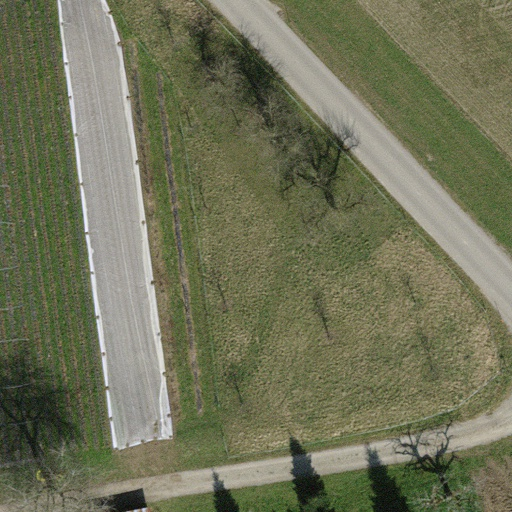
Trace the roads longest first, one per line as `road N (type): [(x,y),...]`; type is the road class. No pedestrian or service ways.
road 1 (track): [(7,511),(216,471),(391,450),(511,415)]
road 2 (unclassified): [(231,0),(511,299)]
